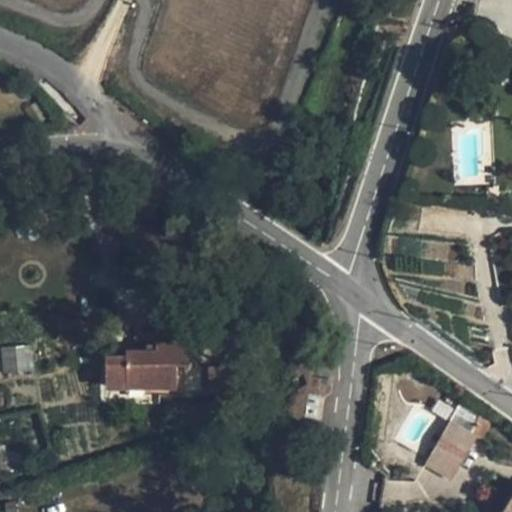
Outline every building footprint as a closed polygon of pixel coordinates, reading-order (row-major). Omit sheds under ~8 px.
[(152,215),(144,211),(120,224),(129,238),(156,224),(157,224),(152,215)] [(129,238),(138,256),(152,248),(165,241),(156,224),(129,238)] [(152,248),(156,254),(164,250),(168,248),(168,247),(165,241),(152,248)] [(175,259),(168,248),(164,250),(170,261),(175,259)] [(156,254),(141,262),(151,280),(161,274),(162,276),(175,269),(170,261),(164,250),(156,254)] [(192,339),(157,340),(157,342),(157,348),(148,349),(127,349),(127,355),(106,354),(106,385),(127,385),(178,386),(178,362),(184,362),(192,362),(192,339)] [(235,368),(210,367),(210,389),(235,389),(235,368)] [(472,433),(450,422),(427,460),(454,475),(477,436),(472,433)] [(488,430),(475,423),(472,433),(477,436),(484,441),(488,430)] [(511,511),(511,496),(502,511),(511,511)]
